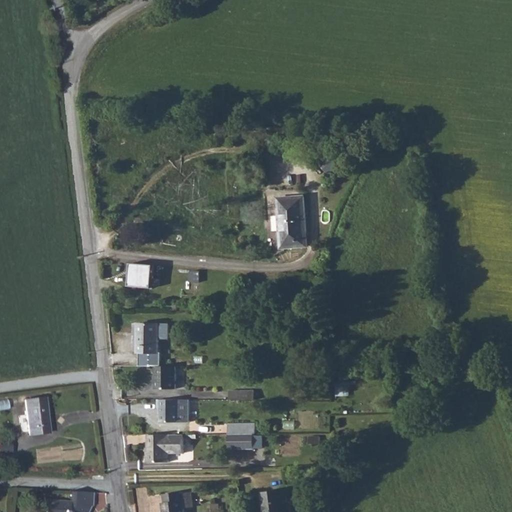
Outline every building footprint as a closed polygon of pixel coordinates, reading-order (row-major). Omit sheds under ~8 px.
[(331,157),(323,166),(333,176),(341,167),(331,157)] [(306,198),(281,198),(282,247),(306,246),(306,198)] [(151,269),(128,267),(126,290),(149,292),(151,269)] [(159,326),(138,326),(137,355),(140,355),(140,369),(156,369),(161,369),(161,355),(158,355),(159,326)] [(161,369),(156,369),(155,391),(177,391),(177,369),(161,369)] [(338,394),(349,395),(350,380),(338,380),(338,394)] [(227,403),(253,403),(253,393),(227,393),(227,403)] [(48,431),(44,397),(25,399),(29,434),(48,431)] [(189,403),(156,404),(156,411),(159,411),(159,426),(189,426),(189,403)] [(251,437),(253,437),(253,427),(227,427),(227,437),(251,437)] [(252,451),(251,437),(227,437),(227,451),(252,451)] [(183,439),(147,439),(147,455),(145,455),(145,466),(169,466),(169,456),(183,456),(183,439)] [(94,504),(94,492),(72,491),(72,499),(48,499),(46,511),(84,511),(82,510),(88,504),(94,504)] [(288,507),(287,492),(262,495),(264,511),(286,511),(286,507),(288,507)] [(183,511),(184,510),(188,510),(187,497),(186,497),(185,495),(181,495),(181,494),(162,495),(163,503),(161,503),(161,511),(183,511)]
